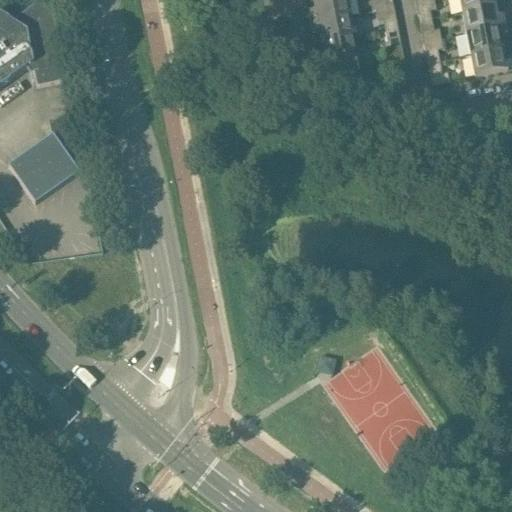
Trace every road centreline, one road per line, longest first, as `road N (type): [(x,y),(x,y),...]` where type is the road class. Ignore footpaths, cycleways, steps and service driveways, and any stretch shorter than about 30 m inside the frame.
road 1 (unclassified): [(155,440),(180,399),(188,325),(152,155),(124,91)]
road 2 (unclassified): [(124,91),(162,323),(148,362),(114,403)]
road 3 (residential): [(511,92),(424,104),(401,0)]
road 4 (secondary): [(114,403),(0,287)]
road 5 (secondary): [(0,374),(99,467)]
